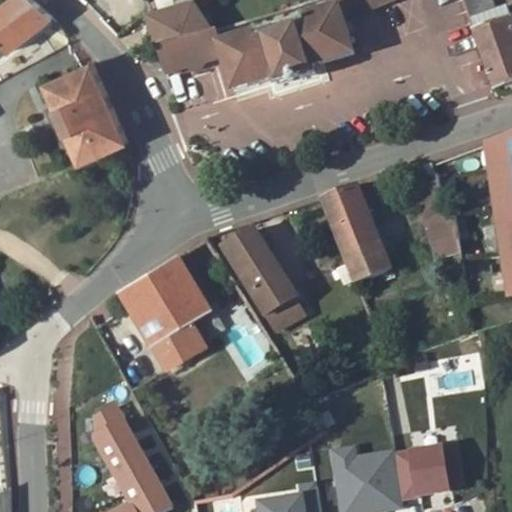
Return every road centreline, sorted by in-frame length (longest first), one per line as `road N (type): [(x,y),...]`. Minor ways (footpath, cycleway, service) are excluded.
road 1 (unclassified): [(178,226),(511,115)]
road 2 (tertiary): [(178,226),(161,162),(118,63),(53,0)]
road 3 (tertiary): [(19,343),(178,226)]
road 4 (tertiary): [(28,511),(19,343)]
